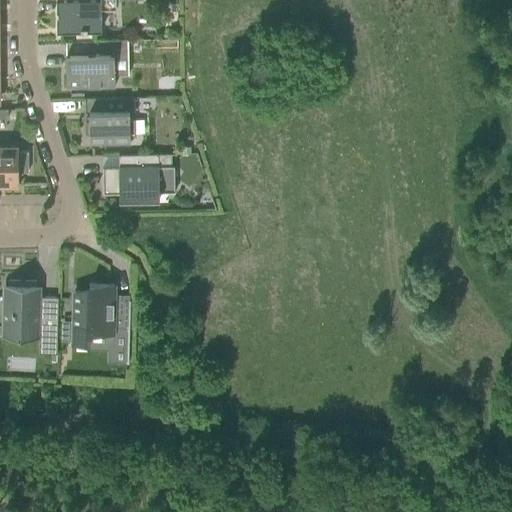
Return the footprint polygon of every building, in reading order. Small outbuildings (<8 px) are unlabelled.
[(56,30),(100,29),(100,15),(99,15),(99,10),(115,10),(114,0),(55,0),(56,11),(57,11),(58,16),(56,16),(56,30)] [(81,41),(81,54),(65,55),(66,87),(114,86),(113,55),(128,55),(127,40),(81,41)] [(89,121),(84,121),(84,134),(89,134),(89,143),(129,142),(129,134),(134,134),(134,119),(129,119),(129,112),(133,112),(133,97),(100,98),(100,111),(88,111),(89,121)] [(28,151),(16,152),(16,148),(0,147),(0,183),(16,183),(16,172),(28,172),(28,151)] [(118,193),(118,200),(139,199),(139,193),(174,192),(174,165),(158,166),(158,154),(118,155),(118,167),(102,167),(103,194),(118,193)] [(39,327),(39,337),(38,353),(56,354),(57,297),(35,296),(36,280),(8,280),(7,296),(0,295),(0,296),(1,296),(1,326),(39,327)] [(73,291),(72,343),(88,344),(88,332),(112,333),(112,328),(128,328),(129,300),(113,300),(114,285),(88,284),(88,292),(73,291)]
